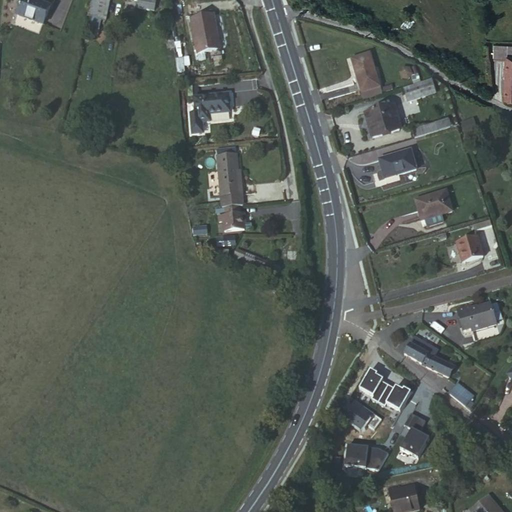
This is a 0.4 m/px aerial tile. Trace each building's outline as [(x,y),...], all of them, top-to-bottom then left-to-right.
[(49,7),(28,0),(21,0),(15,18),(42,26),(49,7)] [(93,0),(88,0),(84,22),(96,24),(101,25),(105,8),(100,6),(99,14),(90,11),(93,0)] [(93,0),(90,11),(99,14),(100,6),(105,8),(107,0),(93,0)] [(152,6),(135,2),(133,10),(150,14),(152,6)] [(205,14),(184,18),(189,52),(211,48),(205,14)] [(96,24),(84,22),(83,28),(94,31),(96,24)] [(83,28),(82,35),(92,38),(94,31),(83,28)] [(349,59),(360,92),(375,88),(364,54),(349,59)] [(402,69),(401,80),(411,82),(413,70),(402,69)] [(435,92),(431,79),(403,87),(408,101),(435,92)] [(360,92),(362,100),(377,94),(375,88),(360,92)] [(232,111),(232,93),(210,94),(198,95),(199,110),(192,111),(194,131),(205,131),(205,120),(212,119),(212,112),(232,111)] [(387,107),(363,115),(370,138),(395,131),(387,107)] [(448,115),(412,127),(414,134),(450,122),(448,115)] [(474,120),(461,123),(465,137),(478,133),(474,120)] [(409,149),(379,158),(386,176),(395,172),(396,174),(416,168),(409,149)] [(224,158),(226,211),(228,210),(247,209),(248,209),(247,188),(244,189),(243,158),(224,158)] [(447,186),(416,197),(422,218),(426,217),(427,222),(429,221),(431,223),(445,218),(443,211),(454,208),(447,186)] [(251,216),(247,216),(228,216),(223,217),(224,224),(229,223),(229,233),(258,232),(258,226),(250,227),(250,222),(252,222),(251,216)] [(194,228),(195,236),(199,237),(208,235),(206,227),(194,228)] [(475,233),(456,239),(462,259),(482,253),(475,233)] [(236,248),(235,238),(230,238),(221,239),(221,248),(236,248)] [(257,265),(247,261),(239,257),(236,264),(277,285),(283,275),(258,263),(257,265)] [(471,303),(459,308),(467,329),(475,327),(476,329),(478,336),(502,326),(500,320),(492,300),(473,307),(471,303)] [(412,338),(402,355),(411,360),(419,364),(423,366),(446,377),(452,367),(432,356),(434,351),(412,338)] [(378,373),(371,369),(359,389),(374,398),(373,400),(384,406),(385,404),(400,412),(411,392),(404,388),(403,390),(396,386),(395,388),(382,381),(384,379),(377,375),(378,373)] [(456,382),(447,392),(454,398),(463,405),(471,396),(456,382)] [(494,511),(483,494),(464,506),(467,511),(494,511)]
